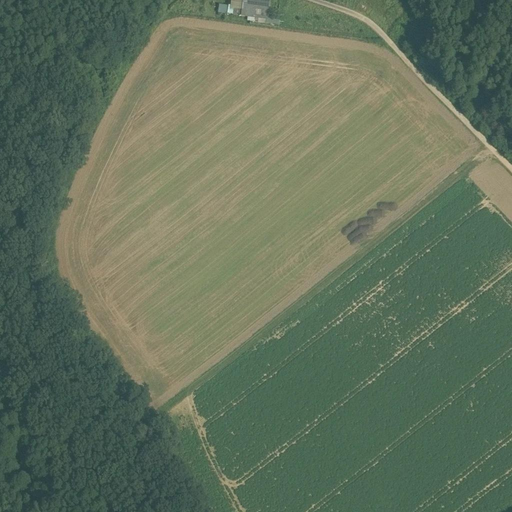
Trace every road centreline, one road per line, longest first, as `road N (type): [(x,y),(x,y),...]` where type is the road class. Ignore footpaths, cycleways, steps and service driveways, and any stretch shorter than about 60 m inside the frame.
road 1 (track): [(495,151),(159,424)]
road 2 (residential): [(511,168),(366,18),(313,0)]
